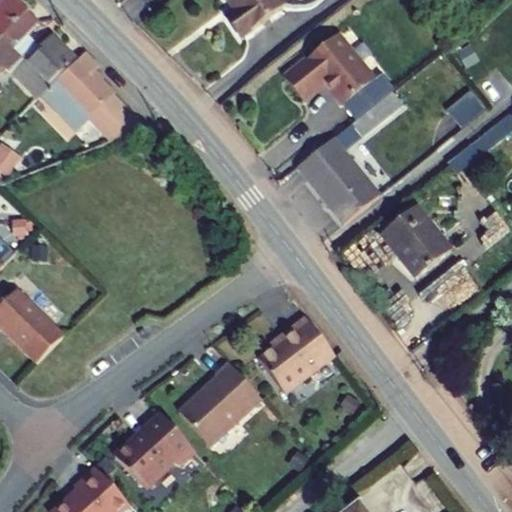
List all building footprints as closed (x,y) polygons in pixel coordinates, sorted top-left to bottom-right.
[(0,41),(29,13),(30,11),(19,0),(4,0),(0,4),(0,41)] [(227,0),(235,11),(229,16),(243,36),(283,8),(277,0),(227,0)] [(40,97),(76,62),(51,37),(37,51),(24,38),(39,23),(29,13),(0,41),(0,65),(5,71),(36,101),(40,97)] [(374,81),(338,37),(284,80),(303,103),(325,85),(343,106),(374,81)] [(465,70),(479,63),(470,46),(457,53),(465,70)] [(96,69),(83,55),(76,62),(40,97),(75,133),(88,121),(109,144),(142,130),(112,98),(113,97),(91,74),(96,69)] [(362,138),(401,107),(391,95),(353,125),(362,138)] [(333,140),(298,169),(343,226),(379,198),(333,140)] [(0,166),(7,172),(13,164),(0,153),(0,166)] [(416,208),(381,236),(416,280),(451,252),(416,208)] [(19,236),(27,235),(27,223),(19,224),(19,236)] [(0,262),(3,265),(12,256),(0,245),(0,262)] [(52,250),(38,249),(37,263),(51,264),(52,250)] [(36,366),(64,338),(17,292),(0,308),(0,331),(36,366)] [(335,358),(305,319),(279,339),(282,343),(258,362),(285,397),(335,358)] [(210,449),(261,402),(228,366),(215,377),(216,379),(178,414),(210,449)] [(194,454),(160,417),(140,434),(142,436),(133,444),(130,444),(114,458),(141,487),(149,488),(172,467),(179,468),(194,454)] [(308,460),(298,454),(289,467),(299,473),(308,460)] [(122,511),(128,507),(94,470),(74,488),(77,492),(55,511),(122,511)]
